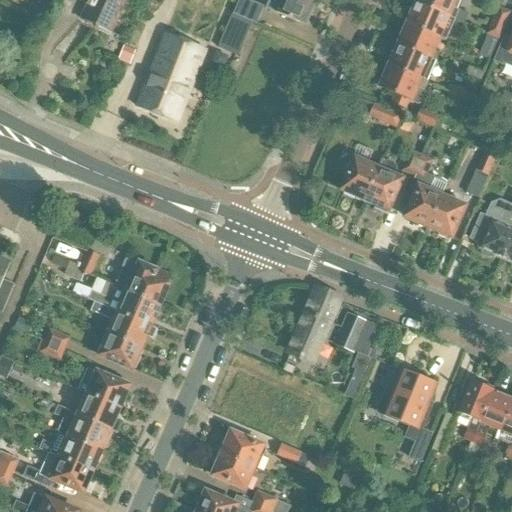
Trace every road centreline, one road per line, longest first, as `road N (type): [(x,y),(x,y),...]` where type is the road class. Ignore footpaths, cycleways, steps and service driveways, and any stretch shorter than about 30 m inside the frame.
road 1 (residential): [(136,511),(256,237)]
road 2 (secondary): [(511,335),(256,237)]
road 3 (residential): [(361,0),(256,237)]
road 4 (secondary): [(256,237),(95,174)]
